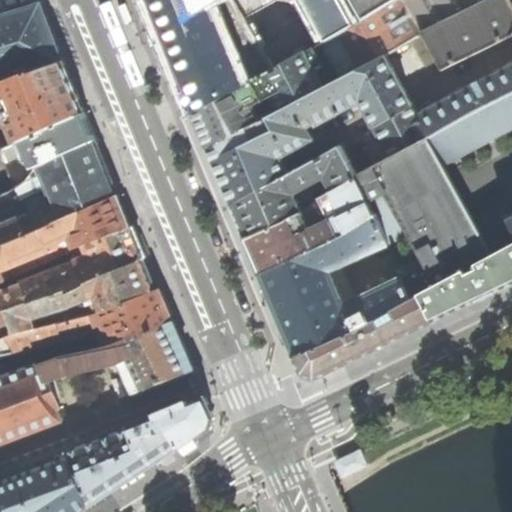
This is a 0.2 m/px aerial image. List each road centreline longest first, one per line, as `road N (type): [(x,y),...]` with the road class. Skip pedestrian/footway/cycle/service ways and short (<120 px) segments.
road 1 (residential): [(241,363),(91,0)]
road 2 (tertiary): [(511,322),(271,435)]
road 3 (residential): [(241,363),(0,459)]
road 4 (residential): [(271,435),(221,456),(135,511)]
road 5 (residential): [(168,511),(271,435)]
